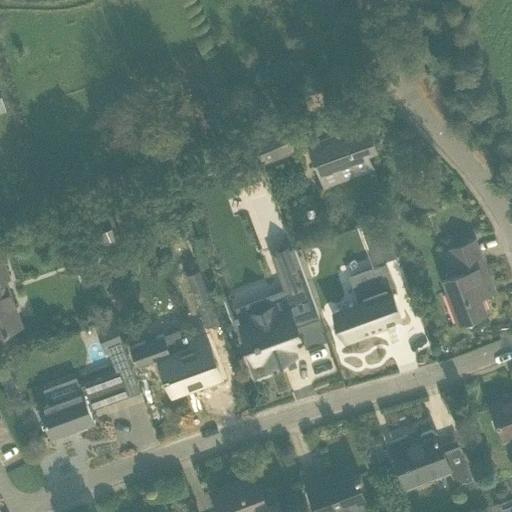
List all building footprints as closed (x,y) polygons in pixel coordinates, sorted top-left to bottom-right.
[(324,183),(352,172),(371,165),(362,140),(370,137),(370,138),(371,137),(365,121),(309,142),(324,183)] [(293,150),(283,127),(254,139),(264,162),(293,150)] [(256,162),(246,166),(251,181),(261,177),(256,162)] [(181,176),(170,180),(174,191),(185,188),(181,176)] [(112,225),(100,230),(103,237),(105,241),(109,239),(112,238),(117,236),(112,225)] [(384,226),(363,234),(374,264),(395,256),(384,226)] [(474,239),(455,246),(449,248),(458,272),(443,277),(459,320),(485,310),(478,292),(492,287),(487,273),(483,275),(479,265),(483,263),(474,239)] [(256,317),(240,323),(249,350),(252,356),(251,356),(253,363),(262,360),(261,360),(263,359),(267,369),(282,363),(281,359),(279,353),(293,348),(297,347),(292,333),(298,331),(296,325),(295,323),(304,320),(305,321),(317,317),(319,316),(293,246),(289,247),(288,246),(274,251),(275,252),(271,254),(283,288),(287,297),(285,298),(287,306),(273,311),(270,303),(269,303),(267,296),(250,302),(253,309),(253,310),(256,317)] [(0,331),(5,330),(22,324),(5,279),(10,277),(1,254),(0,254),(0,331)] [(218,321),(205,283),(200,268),(185,273),(192,292),(183,296),(195,329),(204,326),(218,321)] [(399,315),(383,269),(369,274),(377,295),(350,305),(360,333),(361,335),(385,326),(384,324),(385,324),(384,321),(399,315)] [(123,344),(115,322),(110,309),(93,316),(105,350),(123,344)] [(206,339),(170,352),(163,333),(128,346),(135,365),(151,359),(157,376),(161,374),(162,377),(166,376),(172,392),(162,396),(163,397),(219,376),(221,383),(223,383),(206,339)] [(79,384),(81,390),(40,406),(51,438),(76,429),(77,431),(87,427),(86,425),(95,422),(90,409),(129,394),(120,369),(79,384)] [(13,377),(3,382),(8,392),(18,388),(13,377)] [(490,404),(497,422),(501,433),(511,429),(511,397),(509,398),(508,396),(490,404)] [(404,482),(448,465),(456,485),(471,479),(463,458),(456,440),(441,445),(436,433),(435,433),(434,431),(431,430),(421,433),(420,436),(421,439),(409,443),(406,435),(389,442),(404,482)] [(384,446),(375,450),(385,473),(393,470),(384,446)] [(338,511),(366,502),(362,492),(356,477),(361,475),(360,472),(355,473),(352,465),(320,477),(317,469),(303,474),(317,511),(338,511)] [(239,485),(214,495),(220,511),(281,511),(272,486),(261,491),(254,473),(237,480),(239,485)] [(493,505),(482,509),(483,511),(496,511),(501,510),(498,503),(493,505)]
